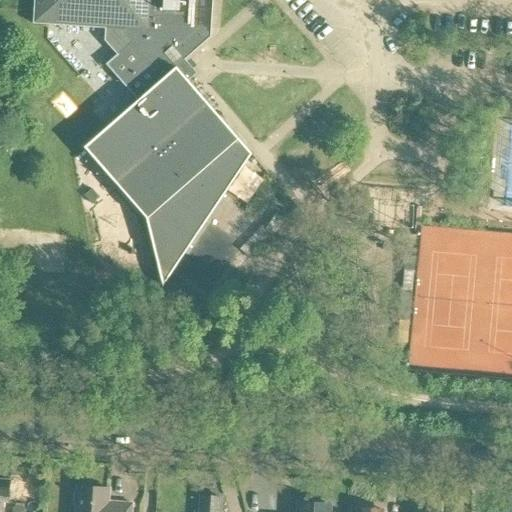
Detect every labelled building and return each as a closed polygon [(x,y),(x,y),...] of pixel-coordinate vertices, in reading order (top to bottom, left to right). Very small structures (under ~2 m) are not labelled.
[(107,63),(139,99),(184,60),(211,36),(213,0),(33,0),(32,23),(104,28),(103,41),(116,55),(107,63)] [(190,66),(184,60),(139,99),(85,146),(147,216),(164,283),(252,157),(190,83),(199,76),(190,66)] [(293,258),(258,320),(267,337),(273,338),(297,342),(332,355),(367,369),(385,377),(400,381),(404,382),(404,374),(417,221),(420,222),(422,191),(363,187),(332,213),(322,222),(313,229),(293,258)] [(244,390),(246,370),(234,369),(233,390),(244,390)] [(11,497),(12,480),(0,479),(0,511),(3,511),(4,496),(11,497)] [(134,511),(135,504),(109,502),(110,489),(78,486),(76,511),(134,511)] [(197,511),(221,511),(223,497),(203,496),(202,511),(197,511)] [(329,511),(330,511),(330,504),(325,504),(308,503),(299,502),(297,511),(329,511)]
